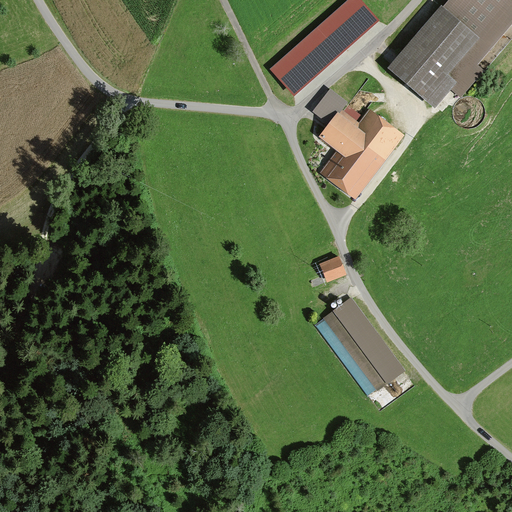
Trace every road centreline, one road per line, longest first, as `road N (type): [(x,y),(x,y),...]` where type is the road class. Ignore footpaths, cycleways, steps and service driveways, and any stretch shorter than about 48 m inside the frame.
road 1 (unclassified): [(459,414),(364,295),(280,114),(118,95),(80,64),(37,0)]
road 2 (track): [(222,0),(280,114),(310,101),(418,0)]
road 3 (track): [(118,95),(78,154),(28,301),(0,354)]
